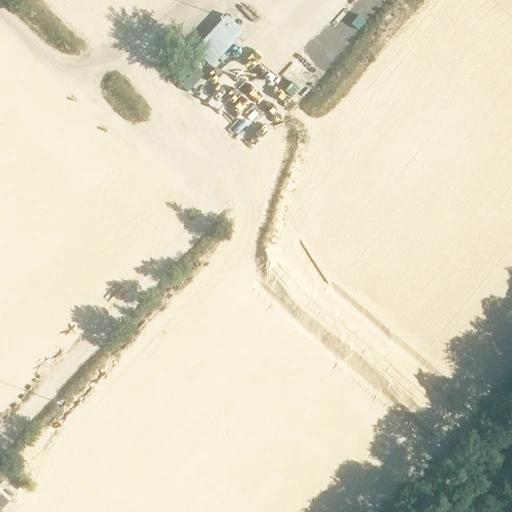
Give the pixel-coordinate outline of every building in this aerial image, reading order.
[(226,17),(194,51),(211,66),(243,33),(226,17)] [(277,179),(292,204),(297,200),(288,184),(300,177),(295,168),(277,179)] [(294,224),(307,233),(321,213),(308,204),(294,224)] [(260,220),(274,230),(282,218),(268,208),(260,220)] [(367,298),(376,308),(386,298),(378,288),(367,298)] [(98,409),(115,397),(108,388),(92,400),(98,409)] [(97,439),(108,432),(91,405),(80,413),(97,439)] [(1,495),(0,495),(0,511),(10,503),(1,495)]
